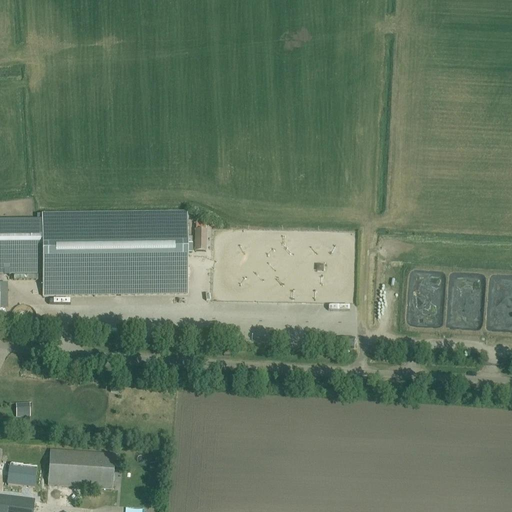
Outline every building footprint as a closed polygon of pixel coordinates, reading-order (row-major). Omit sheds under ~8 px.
[(0,222),(0,306),(6,307),(6,287),(0,287),(0,274),(40,274),(41,297),(186,296),(185,254),(190,254),(190,244),(185,244),(185,215),(40,216),(40,222),(0,222)] [(196,252),(207,252),(207,230),(196,230),(196,252)] [(29,404),(15,405),(16,418),(30,417),(29,404)] [(115,456),(50,451),(47,486),(112,491),(115,456)] [(0,457),(1,453),(0,452),(0,511),(33,511),(35,501),(0,496),(0,457)] [(36,487),(36,467),(9,467),(8,486),(36,487)]
